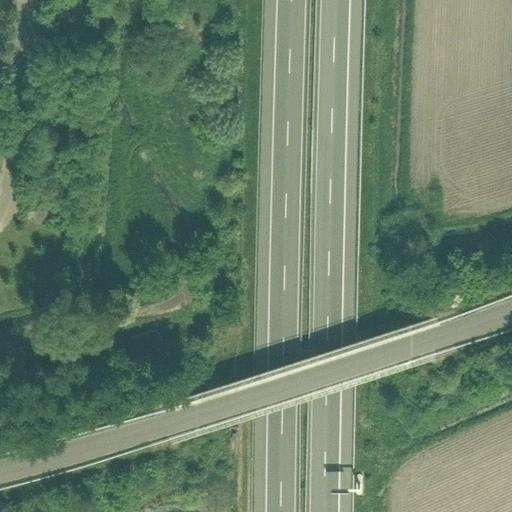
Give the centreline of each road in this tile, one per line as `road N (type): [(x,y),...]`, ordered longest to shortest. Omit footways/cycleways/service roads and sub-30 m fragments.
road 1 (unclassified): [(511,305),(0,463)]
road 2 (motorway): [(323,511),(337,0)]
road 3 (motorway): [(278,0),(268,511)]
